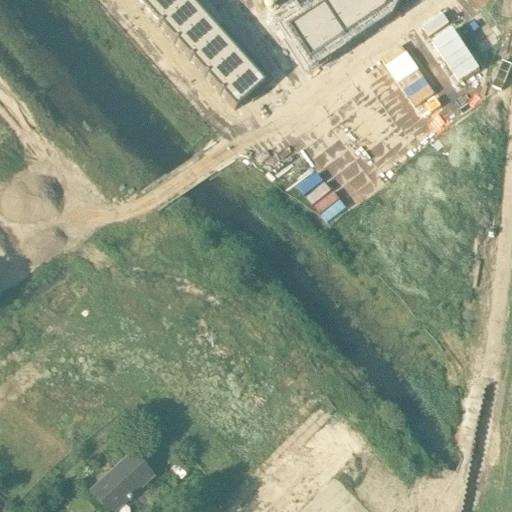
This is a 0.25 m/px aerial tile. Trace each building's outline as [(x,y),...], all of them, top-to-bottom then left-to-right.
[(133,0),(142,9),(152,0),(133,0)] [(152,0),(142,9),(156,25),(158,27),(188,0),(152,0)] [(192,0),(188,0),(158,27),(173,44),(202,18),(206,15),(192,0)] [(242,0),(237,0),(234,2),(241,13),(248,8),(242,0)] [(319,0),(320,1),(304,11),(330,52),(348,40),(348,39),(321,0),(319,0)] [(321,0),(348,39),(365,28),(346,0),(321,0)] [(373,0),(346,0),(365,28),(387,13),(373,0)] [(373,0),(387,13),(394,0),(373,0)] [(248,8),(241,13),(247,23),(254,18),(248,8)] [(304,11),(286,23),(291,31),(312,64),(330,52),(304,11)] [(202,18),(173,44),(187,59),(216,33),(202,18)] [(216,33),(187,59),(203,77),(239,45),(223,27),(216,33)] [(266,36),(259,41),(266,51),(273,47),(266,36)] [(239,45),(203,77),(218,94),(254,62),(239,45)] [(273,47),(266,51),(273,61),(280,57),(273,47)] [(254,62),(218,94),(234,112),(248,99),(252,103),(264,93),(260,88),(263,86),(270,80),(254,62)] [(142,263),(110,290),(125,309),(157,282),(142,263)] [(157,282),(125,309),(141,327),(136,332),(145,342),(162,326),(154,317),(173,300),(157,282)] [(87,309),(75,319),(90,338),(103,327),(87,309)] [(175,332),(158,348),(166,357),(172,351),(188,369),(219,341),(203,323),(183,341),(175,332)] [(58,339),(42,351),(70,385),(86,372),(81,367),(95,355),(75,331),(61,342),(58,339)] [(219,341),(188,369),(204,386),(198,392),(208,401),(224,385),(216,377),(235,359),(219,341)] [(30,368),(16,379),(37,404),(50,392),(55,398),(70,385),(42,351),(27,364),(30,368)] [(0,432),(11,424),(7,418),(20,407),(0,382),(0,432)] [(229,398),(212,414),(221,424),(227,419),(243,436),(273,407),(256,389),(237,407),(229,398)] [(273,407),(243,436),(260,454),(291,425),(273,407)] [(291,425),(260,454),(276,471),(271,476),(280,486),(297,470),(289,461),(308,444),(291,425)] [(331,452),(314,469),(323,479),(341,463),(331,452)] [(104,511),(115,511),(152,479),(131,456),(89,494),(104,511)] [(211,469),(203,460),(196,466),(204,475),(211,469)] [(363,486),(345,503),(354,511),(387,511),(385,509),(389,505),(378,492),(373,497),(363,486)] [(320,511),(317,508),(312,511),(354,511),(345,503),(336,511),(320,511)]
